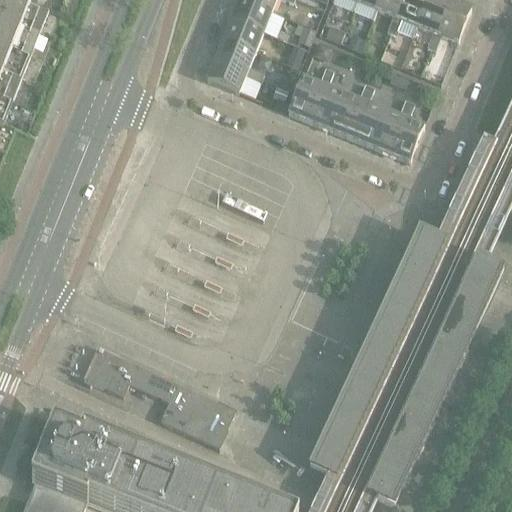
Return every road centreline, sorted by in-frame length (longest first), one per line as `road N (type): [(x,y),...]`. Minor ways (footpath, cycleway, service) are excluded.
road 1 (residential): [(216,0),(186,75),(196,100),(415,187),(434,176),(505,0)]
road 2 (residential): [(7,366),(321,511)]
road 3 (unclassified): [(7,366),(109,114)]
road 4 (unclassified): [(84,102),(0,311)]
road 5 (unclassified): [(109,114),(155,0)]
